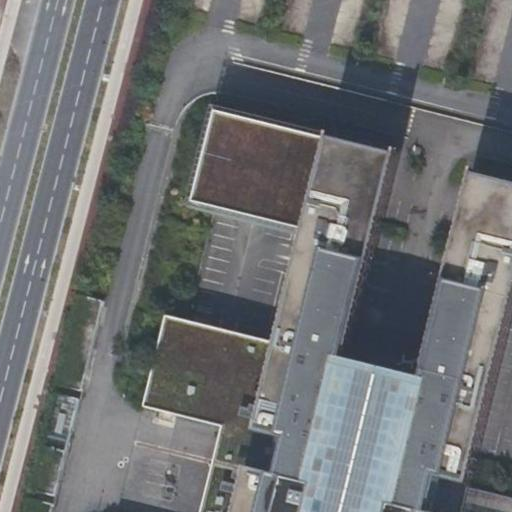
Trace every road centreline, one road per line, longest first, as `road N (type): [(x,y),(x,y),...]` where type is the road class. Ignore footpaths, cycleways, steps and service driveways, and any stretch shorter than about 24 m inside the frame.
road 1 (primary): [(0,404),(103,0)]
road 2 (primary): [(55,0),(0,215)]
